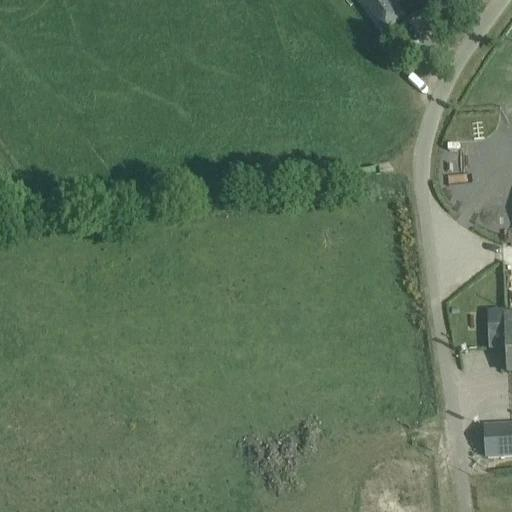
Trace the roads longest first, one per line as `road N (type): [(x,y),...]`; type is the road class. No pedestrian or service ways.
road 1 (unclassified): [(465,511),(420,167),(444,84),(501,0)]
road 2 (track): [(39,210),(420,167)]
